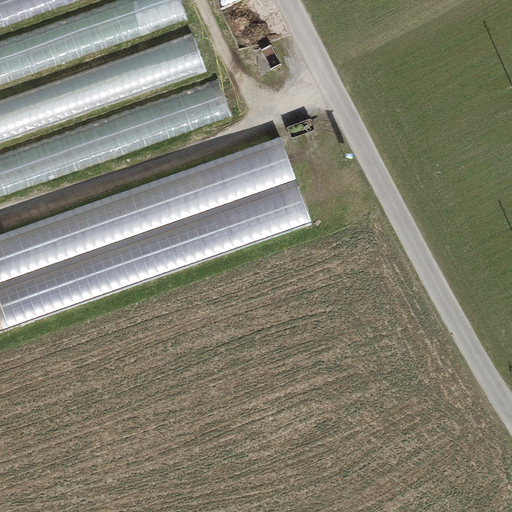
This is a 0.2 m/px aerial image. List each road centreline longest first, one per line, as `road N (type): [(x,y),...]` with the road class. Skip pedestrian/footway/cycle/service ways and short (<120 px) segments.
road 1 (tertiary): [(511,412),(422,266),(287,0)]
road 2 (track): [(0,220),(262,129),(332,88)]
road 3 (track): [(262,129),(200,0)]
